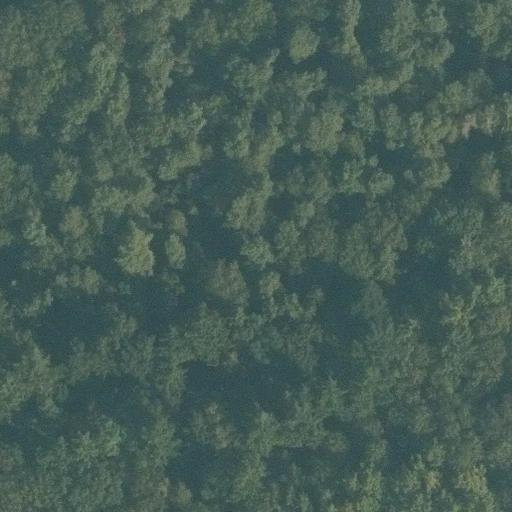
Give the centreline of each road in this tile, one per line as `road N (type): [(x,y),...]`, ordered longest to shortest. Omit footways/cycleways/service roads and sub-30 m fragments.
road 1 (track): [(511,289),(270,413),(0,499)]
road 2 (track): [(0,59),(42,57),(208,0)]
